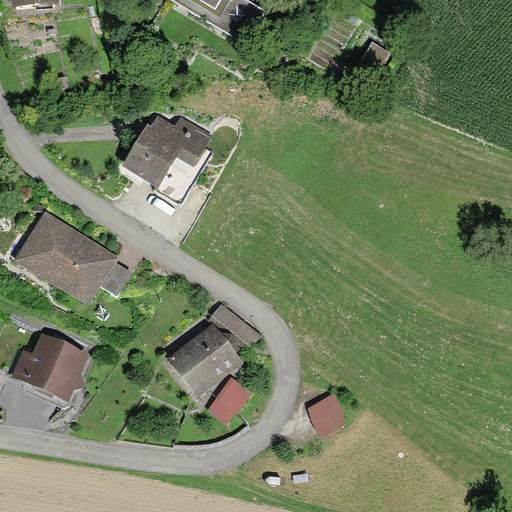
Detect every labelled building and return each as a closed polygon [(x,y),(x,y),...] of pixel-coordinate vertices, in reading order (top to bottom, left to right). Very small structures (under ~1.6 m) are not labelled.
[(59,0),(11,0),(12,10),(60,7),(59,0)] [(174,0),(187,7),(242,40),(261,10),(244,0),(174,0)] [(65,77),(44,81),(46,92),(67,88),(65,77)] [(182,117),(176,127),(158,116),(152,126),(148,123),(138,139),(122,165),(155,186),(153,189),(181,206),(214,151),(207,147),(213,136),(182,117)] [(79,231),(48,212),(17,261),(90,305),(102,286),(118,296),(132,272),(116,263),(120,256),(79,231)] [(261,336),(223,305),(212,318),(249,350),(261,336)] [(222,333),(213,324),(169,358),(198,398),(243,361),(237,353),(237,342),(231,334),(222,333)] [(89,354),(42,334),(34,352),(24,347),(11,375),(43,390),(68,402),(73,390),(84,386),(80,374),(89,354)] [(253,393),(232,379),(210,410),(226,422),(236,408),(241,411),(253,393)] [(349,418),(334,394),(310,408),(313,425),(320,437),(349,418)]
